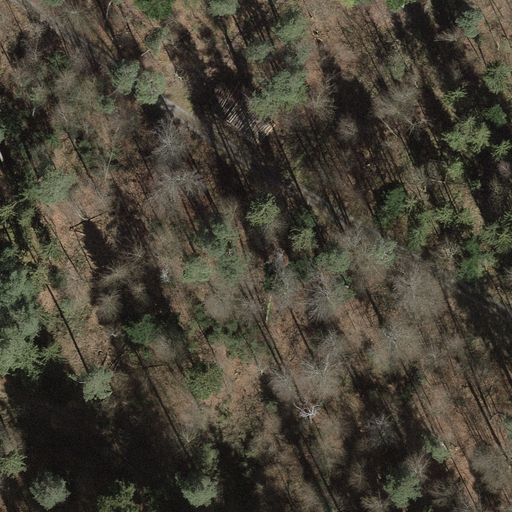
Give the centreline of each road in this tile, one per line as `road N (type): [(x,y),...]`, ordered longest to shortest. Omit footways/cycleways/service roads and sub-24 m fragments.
road 1 (track): [(21,0),(290,182),(511,315)]
road 2 (track): [(0,419),(180,511)]
